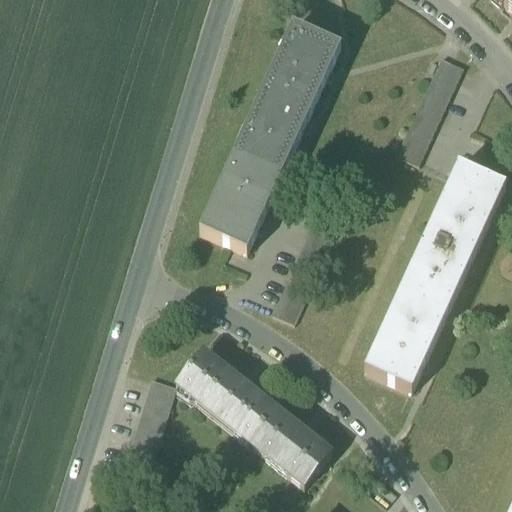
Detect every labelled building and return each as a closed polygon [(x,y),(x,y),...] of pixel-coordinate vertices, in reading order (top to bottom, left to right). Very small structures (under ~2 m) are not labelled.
[(511,0),(491,0),(511,18),(511,0)] [(201,241),(206,244),(300,36),(295,34),(201,241)] [(206,244),(247,262),(341,55),(300,36),(206,244)] [(397,161),(419,171),(463,73),(451,67),(441,63),(397,161)] [(369,380),(463,175),(457,172),(364,377),(369,380)] [(369,380),(412,399),(505,194),(463,175),(369,380)] [(272,318),(295,328),(338,231),(315,221),(272,318)] [(176,393),(304,495),(331,460),(203,359),(176,393)] [(130,457),(154,464),(176,393),(152,386),(130,457)]
